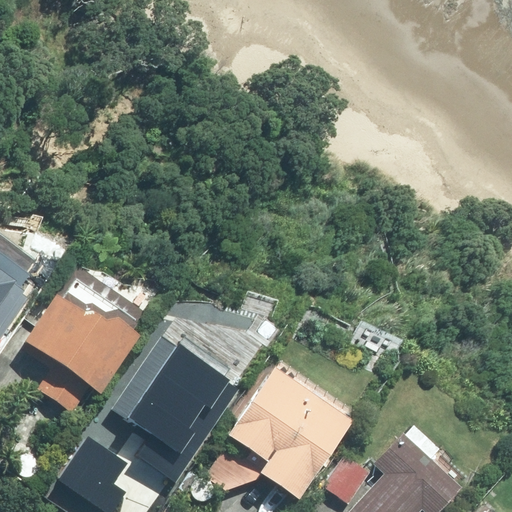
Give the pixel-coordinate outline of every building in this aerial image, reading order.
[(0,244),(0,290),(15,302),(37,272),(0,244)] [(51,371),(35,393),(67,416),(84,392),(95,400),(136,344),(112,328),(95,330),(82,321),(79,325),(51,305),(20,348),(51,371)] [(0,347),(15,327),(0,316),(0,347)] [(116,413),(103,428),(121,460),(150,435),(183,456),(224,393),(158,349),(116,413)] [(269,377),(200,480),(221,495),(253,483),(294,510),(348,430),(269,377)] [(381,481),(351,511),(443,511),(459,495),(399,440),(371,472),(381,481)] [(343,461),(321,491),(346,507),(366,477),(343,461)]
